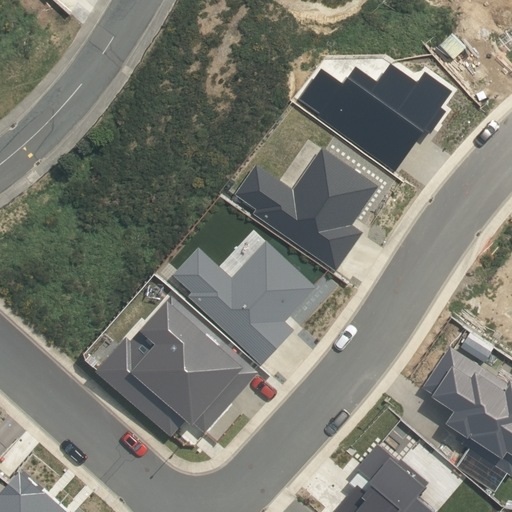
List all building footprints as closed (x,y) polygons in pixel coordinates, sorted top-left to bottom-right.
[(338,271),(364,233),(353,225),(380,186),(324,146),(295,189),(259,162),(237,193),(258,208),(255,212),(338,271)] [(190,294),(263,363),(296,329),(286,320),(318,286),(268,239),(233,277),(200,246),(176,273),(194,290),(190,294)] [(251,372),(175,308),(141,347),(131,339),(104,370),(179,433),(194,415),(206,425),(251,372)] [(450,340),(421,381),(456,402),(447,414),(462,424),(456,432),(511,470),(511,468),(511,373),(509,379),(450,340)] [(358,478),(329,511),(330,511),(435,511),(440,507),(418,488),(427,478),(378,437),(358,461),(374,475),(366,484),(358,478)]
